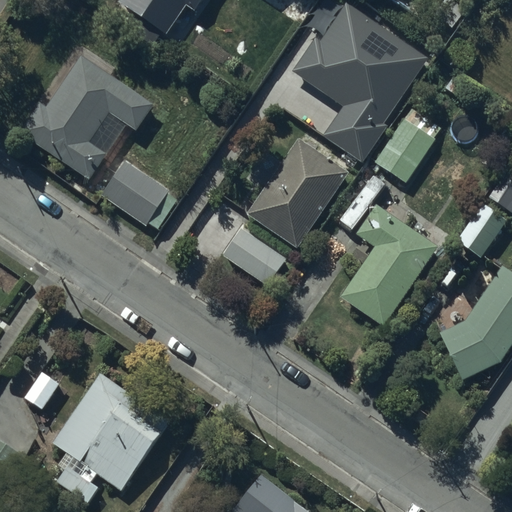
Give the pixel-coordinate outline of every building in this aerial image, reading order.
[(125,0),(122,6),(171,38),(191,7),(200,13),(208,0),(125,0)] [(472,11),(457,0),(450,0),(437,17),(457,32),(472,11)] [(319,38),(294,75),(276,104),(367,163),(433,60),(349,6),(326,43),(319,38)] [(86,58),(54,111),(45,105),(26,136),(35,142),(33,144),(90,179),(105,155),(94,147),(112,116),(142,135),(161,104),(86,58)] [(413,188),(452,131),(417,107),(378,165),(413,188)] [(257,142),(244,160),(220,192),(243,210),(281,160),(257,142)] [(352,176),(303,143),(252,218),(302,252),(352,176)] [(182,202),(173,195),(175,192),(131,161),(105,200),(148,230),(152,224),(162,231),(182,202)] [(511,226),(511,220),(488,204),(462,243),(489,261),(511,226)] [(389,331),(391,328),(393,330),(401,318),(399,316),(444,248),(386,209),(384,208),(363,238),(378,248),(366,266),(351,256),(343,268),(358,278),(343,301),(389,331)] [(281,261),(245,232),(224,259),(260,287),(281,261)] [(511,349),(511,274),(504,269),(470,323),(444,335),(464,381),(501,364),(511,349)] [(121,487),(169,421),(105,375),(55,445),(70,456),(54,478),(85,500),(104,474),(121,487)] [(0,503),(31,457),(0,436),(0,503)] [(307,511),(263,479),(239,511),(307,511)]
